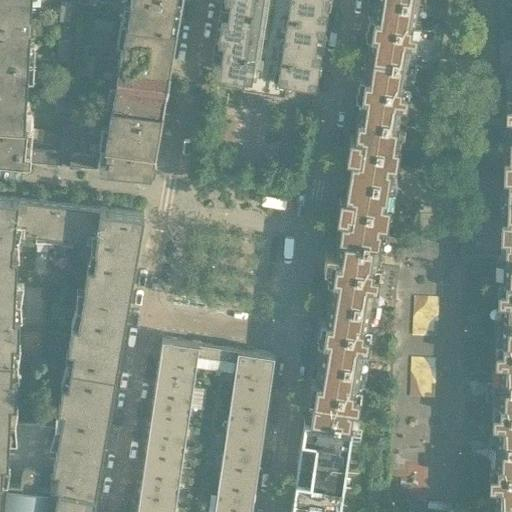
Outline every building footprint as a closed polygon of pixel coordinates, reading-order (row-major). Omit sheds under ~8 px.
[(0,0),(0,53),(28,55),(30,9),(30,0),(0,0)] [(69,21),(70,0),(62,0),(60,0),(59,20),(69,21)] [(180,0),(129,0),(126,18),(176,25),(180,0)] [(222,0),(212,69),(244,73),(242,87),(255,89),(256,81),(268,83),(267,91),(284,93),(286,80),(314,84),(326,0),(222,0)] [(416,0),(374,0),(373,12),(368,12),(364,34),(369,35),(366,54),(407,60),(410,41),(415,42),(418,20),(413,19),(416,0)] [(172,45),(176,25),(126,18),(126,19),(125,18),(122,38),(172,45)] [(67,59),(68,39),(58,38),(57,58),(67,59)] [(169,66),(172,45),(122,38),(118,58),(169,66)] [(86,46),(75,46),(74,66),(84,66),(86,46)] [(24,124),(27,72),(28,55),(0,53),(0,123),(26,126),(26,124),(24,124)] [(407,60),(366,54),(363,74),(358,73),(354,95),(360,96),(357,115),(397,121),(400,102),(405,103),(409,81),(404,80),(407,60)] [(165,85),(169,66),(118,58),(115,77),(165,85)] [(65,87),(66,67),(56,66),(55,87),(65,87)] [(161,107),(165,85),(115,77),(111,99),(161,107)] [(427,87),(411,85),(410,93),(426,95),(427,87)] [(83,87),(73,87),(72,107),(82,108),(83,87)] [(64,110),(65,100),(54,99),(54,109),(64,110)] [(157,129),(161,107),(111,99),(107,121),(157,129)] [(397,121),(357,115),(354,134),(348,133),(345,156),(350,156),(347,176),(387,182),(390,163),(396,164),(399,141),(394,141),(397,121)] [(154,150),(157,129),(107,121),(103,143),(106,144),(154,150)] [(26,126),(0,123),(0,157),(57,163),(58,150),(31,148),(31,149),(24,148),(26,126)] [(511,134),(508,134),(508,153),(502,153),(501,175),(506,176),(505,195),(511,195),(511,134)] [(154,150),(106,144),(104,157),(97,156),(98,154),(70,152),(69,164),(150,172),(154,150)] [(387,182),(347,176),(344,195),(339,194),(335,216),(340,217),(337,236),(378,243),(381,223),(386,224),(390,202),(384,201),(387,182)] [(3,196),(0,195),(0,239),(12,240),(13,240),(15,221),(24,222),(23,232),(55,235),(58,202),(18,197),(3,196)] [(511,195),(505,195),(505,214),(500,214),(499,237),(504,237),(503,257),(511,257),(511,195)] [(98,206),(58,202),(55,235),(85,239),(86,229),(96,230),(94,248),(95,249),(135,256),(143,212),(112,208),(98,206)] [(466,214),(466,228),(473,228),(480,223),(481,215),(466,214)] [(378,243),(337,236),(334,256),(329,255),(326,277),(331,278),(325,316),(320,315),(316,338),(321,339),(315,377),(310,376),(306,398),(312,399),(308,419),(347,426),(349,426),(349,425),(352,406),(357,406),(361,384),(355,383),(362,345),(367,345),(370,323),(365,323),(371,284),(376,285),(380,263),(375,262),(378,243)] [(12,240),(0,239),(0,298),(15,299),(16,255),(11,255),(12,240)] [(87,263),(80,306),(125,314),(135,256),(95,249),(92,264),(87,263)] [(511,257),(503,257),(502,276),(497,276),(496,297),(501,298),(499,337),(494,337),(493,359),(498,360),(496,399),(491,399),(490,422),(495,422),(494,461),(489,460),(487,483),(493,483),(492,501),(511,502),(511,257)] [(15,299),(0,298),(0,358),(12,359),(13,342),(18,342),(19,315),(14,315),(15,299)] [(125,314),(80,306),(77,322),(72,321),(67,347),(72,348),(69,366),(115,373),(125,314)] [(214,364),(217,343),(161,335),(155,379),(195,384),(198,361),(214,364)] [(267,394),(273,351),(217,343),(214,364),(233,367),(230,389),(267,394)] [(12,359),(0,358),(0,419),(9,420),(10,402),(15,403),(16,376),(11,376),(12,359)] [(223,435),(230,389),(233,367),(214,364),(198,361),(195,384),(187,429),(182,467),(175,508),(174,511),(212,511),(218,472),(223,435)] [(115,373),(69,366),(67,382),(61,381),(57,407),(62,408),(59,425),(104,433),(115,373)] [(187,429),(195,384),(155,379),(149,424),(187,429)] [(260,439),(267,394),(230,389),(223,435),(260,439)] [(348,444),(350,426),(351,426),(349,425),(349,426),(347,426),(308,419),(303,418),(300,437),(348,444)] [(9,420),(0,419),(0,511),(90,511),(104,433),(59,425),(34,421),(14,420),(9,420)] [(182,467),(187,429),(149,424),(143,461),(182,467)] [(255,476),(260,439),(223,435),(218,472),(255,476)] [(344,468),(348,444),(300,437),(297,461),(344,468)] [(175,508),(182,467),(143,461),(137,502),(175,508)] [(342,486),(344,468),(297,461),(294,479),(342,486)] [(249,511),(255,476),(218,472),(212,511),(249,511)] [(339,503),(342,486),(294,479),(292,497),(339,503)] [(338,511),(339,503),(292,497),(289,511),(338,511)] [(418,511),(419,502),(409,501),(408,510),(418,511)] [(511,511),(511,502),(492,501),(492,503),(491,511),(511,511)] [(174,511),(175,508),(137,502),(135,511),(174,511)] [(458,502),(456,511),(468,511),(469,502),(463,502),(458,502)]
